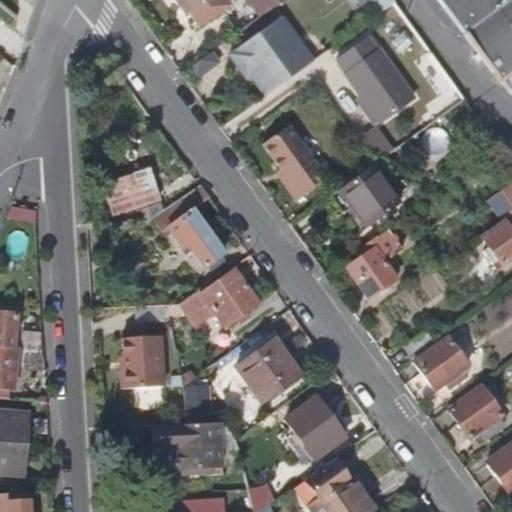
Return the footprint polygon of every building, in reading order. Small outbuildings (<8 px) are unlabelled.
[(225,0),(172,0),(184,16),(187,13),(197,26),(228,5),(225,0)] [(393,3),(390,0),(366,0),(377,15),(393,3)] [(433,0),(457,32),(502,0),(433,0)] [(511,0),(502,0),(457,32),(492,80),(511,65),(511,0)] [(227,26),(233,35),(263,14),(256,5),(227,26)] [(249,78),(262,97),(306,65),(275,19),(223,58),(240,84),(244,80),(249,78)] [(371,49),(363,38),(333,61),(341,73),(341,76),(376,123),(409,98),(374,49),(371,49)] [(462,99),(431,57),(416,68),(430,88),(439,101),(424,110),(431,121),(462,99)] [(244,80),(257,100),(262,97),(249,78),(244,80)] [(312,168),(284,128),(259,146),(281,177),(278,179),(294,201),(322,180),(312,168)] [(152,185),(143,156),(99,171),(107,199),(152,185)] [(312,168),(322,180),(331,174),(322,161),(312,168)] [(335,191),(347,208),(362,230),(395,205),(367,167),(335,191)] [(511,210),(511,180),(483,201),(497,221),(506,215),(511,210)] [(206,199),(197,185),(151,218),(161,232),(164,229),(178,248),(184,244),(201,268),(221,254),(189,213),(206,199)] [(335,191),(324,199),(336,217),(347,208),(335,191)] [(415,224),(407,213),(393,223),(400,233),(415,224)] [(511,242),(511,238),(500,222),(477,238),(479,241),(474,244),(482,256),(487,252),(490,258),(511,242)] [(393,223),(377,235),(384,244),(400,233),(393,223)] [(391,276),(368,245),(340,265),(363,296),(391,276)] [(231,268),(198,293),(220,324),(253,300),(231,268)] [(220,324),(198,293),(178,308),(200,338),(220,324)] [(166,317),(177,315),(176,304),(163,305),(166,317)] [(163,305),(131,306),(133,323),(165,322),(163,305)] [(0,387),(14,389),(17,358),(12,358),(16,316),(0,314),(0,387)] [(398,346),(407,359),(429,343),(420,330),(398,346)] [(118,336),(122,390),(165,386),(161,333),(118,336)] [(465,367),(445,338),(412,363),(430,391),(441,384),(445,391),(467,377),(462,369),(465,367)] [(297,375),(272,340),(233,368),(258,403),(297,375)] [(181,384),(181,375),(179,375),(169,375),(169,385),(181,384)] [(186,411),(211,410),(210,384),(185,385),(186,411)] [(498,416),(478,388),(447,411),(467,439),(475,432),(481,441),(501,426),(495,418),(498,416)] [(343,436),(313,395),(282,419),(311,459),(343,436)] [(0,440),(24,443),(28,413),(0,409),(0,440)] [(221,466),(218,424),(152,428),(154,451),(179,449),(180,469),(189,468),(210,467),(221,466)] [(0,473),(20,476),(24,443),(0,440),(0,473)] [(511,489),(511,442),(484,463),(506,494),(511,489)] [(374,511),(354,483),(349,486),(334,464),(305,485),(319,505),(310,511),(374,511)] [(29,511),(29,502),(8,504),(8,511),(29,511)]
